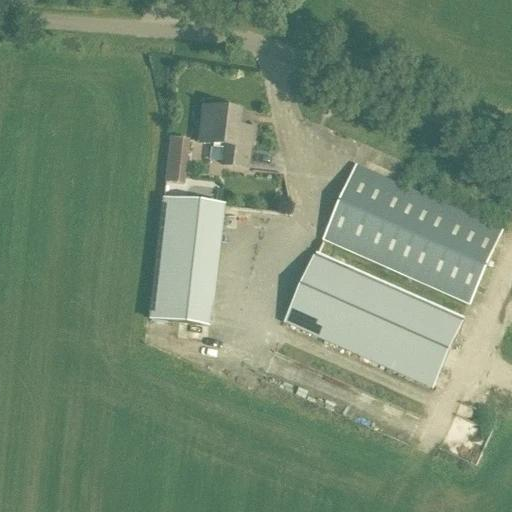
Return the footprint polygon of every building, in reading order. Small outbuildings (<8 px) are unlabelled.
[(223,165),(224,166),(246,168),(251,128),(237,127),(238,115),(204,110),(200,143),(212,145),(225,146),(223,165)] [(167,176),(185,178),(190,134),(172,132),(167,176)] [(471,306),(504,231),(356,166),(323,241),(471,306)] [(220,246),(225,206),(161,199),(157,239),(220,246)] [(433,391),(465,320),(315,255),(284,325),(433,391)]
